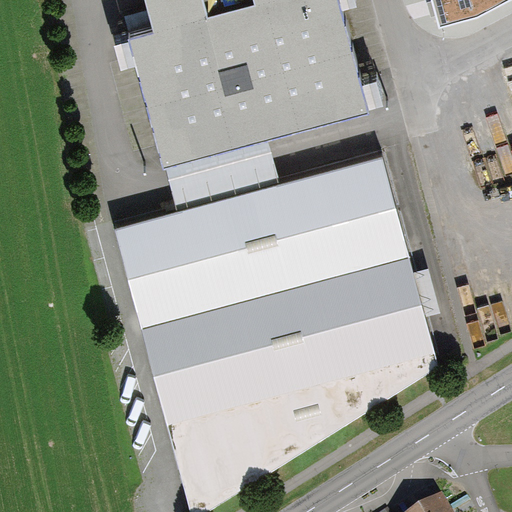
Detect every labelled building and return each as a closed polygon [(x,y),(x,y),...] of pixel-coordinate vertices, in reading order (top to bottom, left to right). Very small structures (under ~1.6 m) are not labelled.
[(340,0),(190,0),(151,10),(126,17),(161,147),(259,121),(365,93),(340,0)] [(148,0),(151,10),(190,0),(148,0)] [(434,0),(440,18),(475,8),(488,0),(434,0)] [(175,201),(273,175),(267,149),(259,121),(161,147),(169,176),(175,201)] [(379,147),(273,175),(175,201),(114,217),(188,511),(435,355),(379,147)] [(449,511),(440,499),(422,511),(449,511)]
